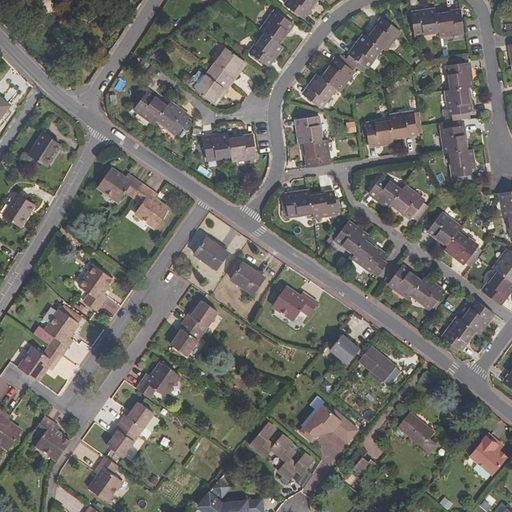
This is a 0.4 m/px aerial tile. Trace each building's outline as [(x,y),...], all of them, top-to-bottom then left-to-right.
[(288,0),(285,5),(303,18),(316,0),(288,0)] [(436,13),(435,10),(411,13),(414,35),(439,32),(436,13)] [(460,10),(436,13),(439,32),(439,36),(464,33),(460,10)] [(275,11),(260,31),(264,34),(278,44),(293,24),(275,11)] [(367,38),(381,48),(384,50),(399,31),(381,18),(367,38)] [(278,44),(264,34),(249,53),(267,67),(282,47),(278,44)] [(363,35),(345,59),(356,67),(363,72),(381,48),(367,38),(363,35)] [(212,71),(230,84),(245,63),(227,49),(212,71)] [(339,54),(336,58),(353,71),(356,67),(345,59),(339,54)] [(446,60),(450,90),(468,88),(472,87),(468,63),(467,63),(466,57),(446,60)] [(353,71),(336,58),(321,78),(335,88),(339,91),(353,71)] [(214,105),(230,84),(212,71),(206,78),(197,90),(196,92),(214,105)] [(197,90),(206,78),(200,73),(197,78),(195,77),(194,79),(194,81),(191,86),(197,90)] [(320,108),(335,88),(321,78),(318,75),(303,95),(320,108)] [(444,116),(454,115),(455,121),(461,120),(468,119),(468,113),(473,112),(472,104),(470,104),(468,88),(450,90),(446,90),(449,109),(444,109),(444,116)] [(156,120),(167,106),(147,92),(135,109),(154,123),(156,120)] [(0,118),(10,105),(0,97),(0,118)] [(189,117),(169,102),(167,106),(156,120),(176,135),(189,117)] [(392,138),(422,133),(421,126),(419,112),(389,116),(390,121),(392,138)] [(296,119),(300,144),(304,144),(322,141),(318,116),(296,119)] [(462,126),(461,120),(455,121),(442,123),(443,129),(442,129),(445,154),(450,153),(466,151),(463,126),(462,126)] [(392,138),(390,121),(366,124),(369,146),(392,142),(392,138)] [(354,133),(354,123),(345,123),(345,133),(354,133)] [(47,166),(61,144),(43,133),(30,154),(47,166)] [(204,138),(207,160),(232,157),(229,139),(228,135),(204,138)] [(253,135),(229,139),(232,157),(232,161),(256,157),(253,135)] [(322,141),(304,144),(307,167),(330,164),(326,140),(322,141)] [(471,150),(466,151),(450,153),(453,177),(474,174),(471,150)] [(125,191),(134,197),(142,185),(127,175),(125,178),(110,169),(97,187),(118,202),(125,191)] [(369,193),(388,208),(391,204),(402,191),(382,175),(369,193)] [(142,185),(134,197),(142,203),(134,213),(156,228),(169,209),(155,200),(158,195),(142,185)] [(405,187),(402,191),(391,204),(411,219),(424,201),(405,187)] [(511,191),(500,193),(504,218),(509,217),(511,216),(511,191)] [(310,196),(309,192),(285,195),(288,217),(312,214),(310,196)] [(334,193),(310,196),(312,214),(313,218),(337,214),(334,193)] [(22,228),(35,206),(19,195),(5,217),(22,228)] [(428,205),(424,202),(412,218),(416,221),(428,205)] [(428,231),(447,246),(458,232),(461,228),(441,214),(428,231)] [(334,240),(354,254),(365,240),(368,236),(348,221),(334,240)] [(447,246),(445,249),(465,264),(478,247),(458,232),(447,246)] [(227,253),(206,239),(195,255),(216,269),(227,253)] [(372,273),(382,259),(385,255),(365,240),(354,254),(351,258),(372,273)] [(481,251),(477,247),(465,263),(470,267),(481,251)] [(511,252),(508,250),(493,269),(497,272),(511,282),(511,281),(511,252)] [(387,263),(382,259),(372,273),(377,277),(387,263)] [(263,278),(243,264),(232,280),(253,294),(263,278)] [(112,278),(95,266),(80,287),(89,294),(84,302),(96,311),(107,296),(103,293),(112,278)] [(388,284),(408,298),(410,295),(421,280),(401,266),(388,284)] [(500,305),(511,288),(511,282),(497,272),(482,292),(500,305)] [(421,280),(410,295),(431,309),(443,292),(424,277),(421,280)] [(299,296),(286,287),(273,306),(294,320),(300,310),(309,316),(317,303),(302,293),(299,296)] [(475,300),(461,320),(475,331),(478,333),(493,314),(475,300)] [(184,322),(202,334),(218,312),(202,301),(196,311),(193,309),(184,322)] [(49,346),(62,354),(72,340),(68,337),(78,323),(59,310),(45,331),(55,338),(49,346)] [(442,342),(457,353),(459,350),(460,351),(475,331),(461,320),(458,318),(442,338),(444,339),(442,342)] [(186,356),(202,334),(184,322),(175,334),(177,336),(170,345),(186,356)] [(343,335),(330,350),(347,365),(360,349),(343,335)] [(62,354),(49,346),(43,354),(33,348),(19,367),(38,381),(47,367),(51,370),(62,354)] [(401,372),(370,347),(358,361),(389,386),(401,372)] [(180,376),(161,362),(151,376),(147,374),(136,389),(150,398),(155,390),(165,397),(180,376)] [(511,371),(503,383),(511,389),(511,371)] [(0,399),(11,384),(0,376),(0,399)] [(129,410),(121,423),(138,434),(153,412),(138,402),(132,411),(129,410)] [(312,442),(317,436),(322,430),(330,428),(334,431),(347,443),(358,430),(334,410),(331,413),(324,406),(319,412),(317,410),(309,420),(311,421),(306,429),(303,427),(299,431),(312,442)] [(10,417),(0,409),(0,443),(8,450),(21,431),(7,421),(10,417)] [(434,433),(409,413),(398,426),(430,452),(435,445),(428,440),(434,433)] [(70,441),(56,432),(59,427),(44,416),(35,430),(43,435),(36,445),(56,460),(70,441)] [(311,421),(309,420),(303,427),(306,429),(311,421)] [(138,434),(121,423),(111,436),(113,437),(107,446),(122,457),(138,434)] [(267,439),(276,429),(269,423),(260,434),(263,436),(260,439),(258,437),(251,446),(266,458),(273,449),(288,461),(280,471),(285,475),(281,479),(289,485),(293,479),(291,478),(293,476),(295,478),(297,474),(295,473),(297,470),(300,473),(296,481),(303,488),(319,465),(305,453),(296,464),(290,458),(295,452),(289,446),(292,442),(283,435),(274,445),(267,439)] [(487,434),(469,457),(491,475),(506,457),(499,451),(501,448),(497,445),(499,443),(487,434)] [(367,452),(361,447),(352,459),(355,461),(350,467),(360,475),(364,470),(369,464),(362,458),(367,452)] [(112,474),(118,466),(105,457),(94,472),(98,475),(89,488),(107,502),(122,481),(112,474)] [(369,464),(364,470),(369,475),(377,466),(371,461),(369,464)] [(263,511),(263,500),(242,502),(241,502),(240,501),(239,501),(238,500),(236,500),(235,501),(234,501),(233,502),(231,503),(223,504),(216,499),(220,494),(222,497),(230,487),(228,485),(232,480),(225,474),(206,496),(208,497),(199,507),(205,511),(263,511)] [(443,497),(438,503),(447,509),(451,502),(443,497)]
